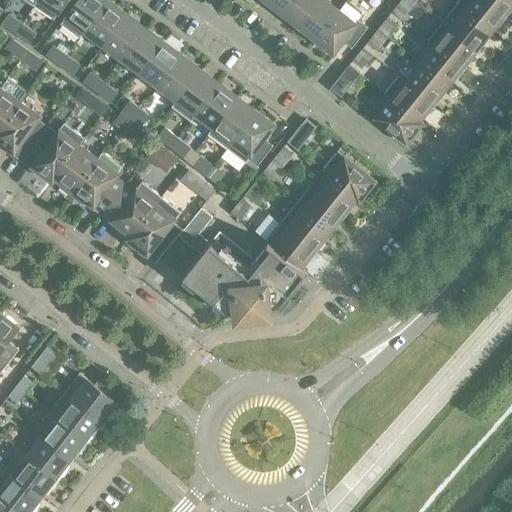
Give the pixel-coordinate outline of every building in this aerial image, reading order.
[(65,0),(37,0),(34,5),(54,18),(65,0)] [(80,37),(85,30),(106,2),(103,0),(77,0),(61,23),(80,37)] [(290,0),(268,0),(275,5),(277,3),(284,9),(290,0)] [(290,0),(284,9),(291,14),(289,16),(299,24),(318,0),(290,0)] [(326,0),(318,0),(299,24),(309,32),(311,30),(317,35),(314,39),(315,39),(338,9),(326,0)] [(407,12),(415,1),(414,0),(400,0),(397,4),(407,12)] [(506,15),(487,0),(458,0),(456,4),(490,31),(496,23),(498,25),(506,15)] [(511,0),(487,0),(506,15),(511,7),(511,0)] [(106,2),(85,30),(103,44),(124,15),(106,2)] [(490,31),(456,4),(441,21),(478,51),(485,41),(484,40),(490,31)] [(354,22),(338,9),(315,39),(333,53),(343,40),(352,47),(368,26),(357,18),(354,22)] [(15,33),(23,22),(10,12),(2,23),(15,33)] [(124,15),(103,44),(121,58),(143,29),(124,15)] [(395,26),(386,18),(378,29),(387,36),(395,26)] [(478,51),(441,21),(427,39),(463,68),(464,68),(462,66),(468,59),(470,60),(478,51)] [(37,32),(23,22),(15,33),(29,43),(37,32)] [(143,29),(121,58),(139,71),(161,43),(143,29)] [(378,47),(387,36),(378,29),(369,40),(378,47)] [(463,68),(427,39),(426,40),(433,45),(419,62),(447,85),(454,77),(455,78),(463,68)] [(20,59),(28,48),(16,40),(8,51),(20,59)] [(60,64),(68,53),(54,43),(47,54),(60,64)] [(161,43),(139,71),(149,79),(158,86),(180,57),(161,43)] [(372,54),(363,47),(354,57),(363,65),(372,54)] [(32,67),(39,56),(28,48),(20,59),(32,67)] [(82,64),(68,53),(60,64),(74,74),(82,64)] [(177,100),(198,71),(180,57),(158,86),(169,94),(177,100)] [(447,85),(419,62),(405,79),(399,74),(398,75),(435,104),(442,94),(441,93),(447,85)] [(359,72),(349,65),(334,84),(343,91),(359,72)] [(96,91),(104,80),(91,70),(83,81),(96,91)] [(195,113),(217,84),(198,71),(177,100),(172,106),(190,120),(195,113)] [(435,104),(398,75),(384,92),(418,120),(419,120),(425,112),(427,114),(435,104)] [(118,91),(104,80),(96,91),(110,101),(118,91)] [(213,127),(235,98),(217,84),(195,113),(213,127)] [(0,87),(0,128),(20,100),(0,87)] [(418,120),(384,92),(383,93),(390,98),(375,116),(407,142),(422,123),(419,120),(418,120)] [(213,127),(208,134),(226,148),(256,108),(255,108),(253,111),(235,98),(213,127)] [(40,115),(20,100),(0,128),(0,145),(2,147),(5,146),(14,152),(17,148),(25,155),(47,125),(37,118),(40,115)] [(131,118),(139,107),(130,100),(121,111),(123,113),(131,118)] [(150,115),(139,107),(131,118),(138,124),(141,126),(150,115)] [(275,123),(256,108),(226,148),(246,162),(248,159),(257,166),(273,144),(264,137),(275,123)] [(138,124),(131,118),(123,113),(115,123),(130,135),(138,124)] [(313,129),(304,121),(288,140),(297,148),(313,129)] [(56,132),(47,125),(25,155),(34,161),(32,165),(41,171),(40,174),(47,179),(49,178),(52,180),(84,136),(64,122),(56,132)] [(170,147),(178,136),(165,127),(157,137),(170,147)] [(84,136),(52,180),(55,176),(62,182),(60,186),(71,194),(103,151),(103,150),(98,157),(80,144),(85,137),(84,136)] [(192,147),(178,136),(170,147),(184,158),(192,147)] [(291,155),(282,147),(274,158),(283,165),(291,155)] [(338,150),(323,168),(357,196),(357,197),(360,199),(376,180),(338,150)] [(103,151),(71,194),(82,203),(85,199),(103,212),(125,183),(115,176),(123,166),(103,151)] [(193,164),(208,176),(215,166),(200,154),(193,164)] [(274,176),(283,165),(274,158),(265,169),(274,176)] [(357,196),(323,168),(322,169),(329,174),(315,191),(309,185),(308,186),(345,215),(352,206),(351,204),(357,197),(357,196)] [(134,190),(125,183),(103,212),(120,226),(117,229),(128,238),(161,196),(142,180),(134,190)] [(263,190),(254,183),(245,193),(254,201),(263,190)] [(345,215),(308,186),(294,204),(328,231),(335,224),(337,225),(345,215)] [(161,196),(128,238),(130,240),(130,242),(136,248),(138,247),(147,254),(150,249),(159,257),(182,229),(173,221),(181,211),(161,196)] [(249,208),(240,200),(231,211),(240,219),(249,208)] [(328,231),(294,204),(280,221),(316,251),(324,241),(322,240),(328,231)] [(305,272),(267,242),(267,243),(259,252),(257,254),(258,255),(259,254),(263,256),(258,262),(220,231),(211,242),(199,233),(212,216),(202,207),(179,235),(201,253),(183,274),(185,276),(187,274),(197,282),(195,284),(216,301),(218,299),(228,307),(226,309),(228,310),(230,308),(233,311),(236,311),(237,317),(241,317),(241,315),(266,312),(267,314),(271,314),(270,307),(273,307),(276,303),(278,305),(279,303),(277,302),(286,291),(287,293),(296,282),(296,281),(303,272),(304,273),(305,272)] [(267,234),(280,219),(271,211),(257,227),(267,234)] [(316,251),(280,221),(265,240),(267,242),(305,272),(305,271),(300,267),(306,259),(308,261),(316,251)] [(19,325),(0,311),(0,371),(15,352),(4,344),(19,325)] [(16,401),(31,377),(24,372),(9,396),(16,401)] [(80,372),(64,392),(100,420),(104,414),(107,417),(118,402),(107,393),(110,390),(98,380),(95,384),(80,372)] [(100,420),(64,392),(50,411),(88,441),(99,426),(96,424),(100,420)] [(88,441),(50,411),(35,430),(70,458),(75,452),(77,454),(88,441)] [(21,448),(20,449),(58,479),(70,464),(67,462),(70,458),(35,430),(42,436),(28,453),(21,448)] [(58,479),(20,449),(5,468),(41,495),(45,490),(48,492),(58,479)] [(41,495),(5,468),(12,473),(0,488),(0,493),(23,511),(32,511),(40,502),(37,500),(41,495)] [(23,511),(0,493),(0,511),(23,511)]
